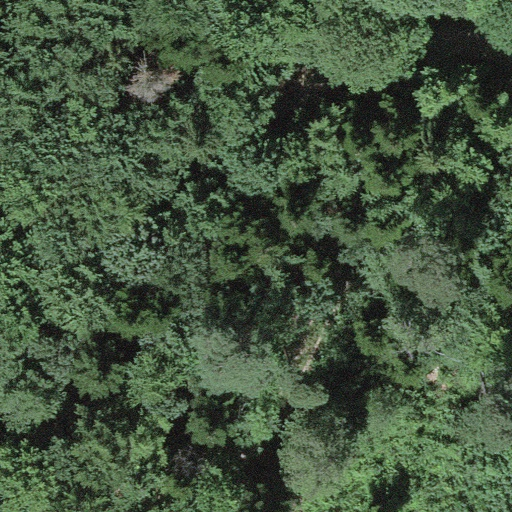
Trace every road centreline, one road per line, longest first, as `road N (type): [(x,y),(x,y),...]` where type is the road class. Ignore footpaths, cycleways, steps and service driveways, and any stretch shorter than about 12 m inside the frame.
road 1 (track): [(0,251),(405,43),(477,38),(511,52)]
road 2 (track): [(511,192),(442,196),(372,255),(305,330),(210,511)]
